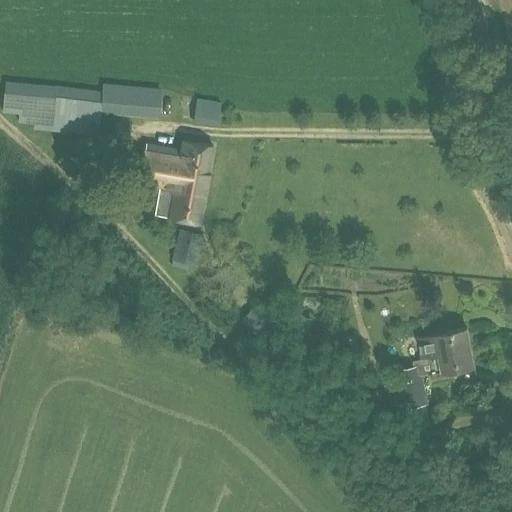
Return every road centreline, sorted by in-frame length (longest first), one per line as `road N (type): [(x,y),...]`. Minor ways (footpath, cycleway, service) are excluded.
road 1 (track): [(0,119),(144,256),(380,511)]
road 2 (tertiary): [(511,146),(469,0)]
